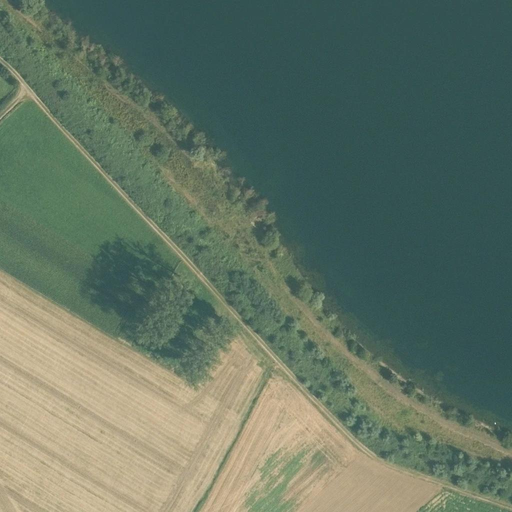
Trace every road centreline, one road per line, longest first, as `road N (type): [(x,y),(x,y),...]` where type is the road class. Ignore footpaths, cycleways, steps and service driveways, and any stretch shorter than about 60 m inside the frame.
road 1 (track): [(511,456),(411,402),(308,308),(226,191),(165,124),(8,0)]
road 2 (track): [(26,87),(349,436),(383,461),(511,505)]
